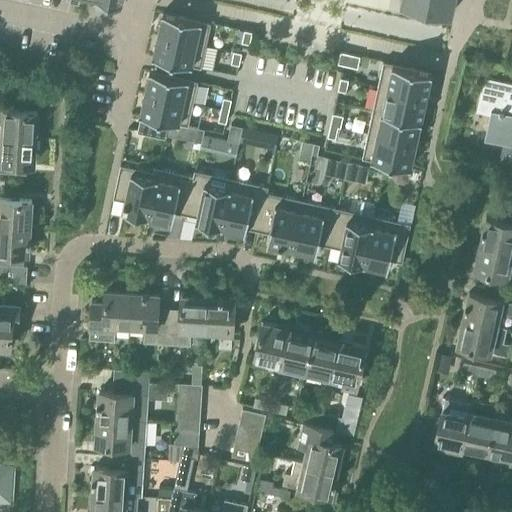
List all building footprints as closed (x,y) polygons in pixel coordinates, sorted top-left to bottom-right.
[(400,0),(400,1),(448,10),(450,0),(400,0)] [(211,23),(163,12),(158,34),(206,45),(211,23)] [(242,41),(249,43),(252,32),(245,30),(242,41)] [(206,45),(158,34),(153,56),(201,67),(206,45)] [(361,55),(340,50),(338,63),(359,67),(361,55)] [(231,63),(239,64),(241,53),(234,51),(231,63)] [(378,86),(426,96),(432,72),(384,61),(378,86)] [(193,103),(198,80),(150,70),(145,92),(193,103)] [(511,82),(485,76),(477,109),(491,112),(485,136),(504,140),(499,158),(511,161),(511,82)] [(348,79),(341,78),(338,89),(345,91),(348,79)] [(373,110),(421,120),(426,96),(378,86),(373,110)] [(140,114),(141,114),(169,120),(185,124),(188,125),(193,103),(145,92),(140,114)] [(224,97),(221,109),(228,110),(231,99),(224,97)] [(0,135),(35,138),(37,111),(0,108),(0,135)] [(225,123),(228,110),(221,109),(218,121),(225,123)] [(373,110),(368,133),(416,143),(421,120),(373,110)] [(343,114),(333,112),(331,125),(337,126),(340,127),(343,114)] [(138,129),(138,131),(165,137),(166,135),(169,120),(141,114),(138,129)] [(169,120),(166,135),(202,143),(204,133),(205,129),(169,120)] [(240,141),(243,126),(231,123),(228,139),(204,133),(202,143),(200,147),(237,155),(240,141)] [(335,138),(337,126),(331,125),(328,136),(335,138)] [(275,148),(279,134),(243,126),(240,141),(275,148)] [(416,143),(368,133),(362,157),(410,168),(416,143)] [(0,171),(20,173),(21,164),(34,164),(35,138),(0,135),(0,171)] [(312,154),(315,142),(303,140),(299,155),(312,158),(312,154)] [(348,161),(328,157),(325,172),(345,177),(348,161)] [(365,181),(369,166),(348,161),(345,177),(365,181)] [(156,172),(121,164),(113,197),(125,200),(124,204),(125,204),(123,210),(127,211),(127,213),(135,215),(135,213),(149,216),(159,168),(157,167),(156,172)] [(186,213),(196,170),(195,170),(193,175),(159,168),(149,216),(172,221),(174,211),(186,213)] [(196,170),(186,213),(197,216),(196,221),(200,221),(200,224),(208,226),(208,223),(222,226),(232,178),(196,170)] [(258,229),(267,186),(232,178),(222,226),(245,231),(246,227),(258,229)] [(291,248),(302,199),(267,192),(268,186),(267,186),(258,229),(269,232),(267,242),(278,245),(282,246),(291,248)] [(0,224),(30,227),(31,200),(0,198),(0,224)] [(330,245),(338,207),(302,199),(291,248),(316,253),(318,243),(330,245)] [(364,264),(375,216),(338,207),(330,245),(341,248),(339,258),(343,259),(342,261),(350,263),(351,261),(364,264)] [(511,214),(511,215),(510,223),(486,217),(480,243),(511,250),(511,214)] [(402,261),(410,224),(375,216),(364,264),(388,269),(390,259),(402,261)] [(0,262),(6,263),(7,252),(28,253),(30,227),(0,224),(0,262)] [(511,251),(511,250),(480,243),(474,269),(511,277),(511,265),(509,265),(511,251)] [(0,278),(14,279),(15,263),(6,263),(0,262),(0,278)] [(92,300),(89,338),(102,339),(114,340),(115,325),(130,326),(132,292),(105,290),(105,301),(92,300)] [(157,307),(158,294),(132,292),(130,326),(144,327),(143,342),(167,343),(169,315),(157,315),(157,307)] [(511,302),(469,292),(463,319),(495,326),(499,312),(511,314),(511,302)] [(180,309),(179,316),(169,315),(167,343),(190,345),(191,330),(205,331),(208,297),(181,295),(180,309)] [(208,297),(205,331),(219,332),(219,347),(239,348),(240,338),(232,337),(234,299),(208,297)] [(0,346),(10,347),(13,304),(1,303),(0,311),(0,346)] [(457,344),(507,355),(510,343),(502,342),(505,328),(495,326),(463,319),(457,344)] [(287,332),(288,332),(289,328),(262,322),(252,364),(264,366),(266,357),(280,361),(287,332)] [(280,361),(279,365),(304,370),(312,338),(288,332),(287,332),(280,361)] [(338,344),(337,344),(312,338),(304,370),(331,376),(332,372),(331,372),(338,344)] [(338,344),(331,372),(332,372),(345,375),(342,385),(355,388),(358,373),(368,375),(374,351),(364,348),(364,345),(338,339),(337,344),(338,344)] [(464,362),(462,370),(478,374),(480,365),(464,362)] [(480,365),(478,374),(494,377),(496,369),(480,365)] [(150,371),(121,369),(120,380),(149,382),(149,380),(150,371)] [(148,405),(149,382),(120,380),(120,391),(112,391),(99,390),(98,417),(147,420),(148,405)] [(202,383),(178,382),(178,394),(201,396),(202,383)] [(201,396),(178,394),(177,406),(201,407),(201,396)] [(269,408),(271,400),(255,397),(253,405),(269,408)] [(469,415),(462,443),(487,449),(494,416),(495,417),(497,407),(495,403),(476,399),(472,401),(472,403),(469,415)] [(285,412),(287,404),(271,400),(269,408),(274,410),(285,412)] [(445,400),(435,441),(461,447),(462,443),(469,415),(453,411),(455,402),(445,400)] [(176,418),(200,420),(201,407),(177,406),(176,418)] [(265,412),(242,407),(239,419),(262,424),(265,412)] [(305,408),(303,416),(320,420),(322,412),(305,408)] [(339,415),(336,430),(354,434),(358,415),(343,411),(342,416),(339,415)] [(335,424),(337,415),(322,412),(320,420),(335,424)] [(487,449),(511,454),(511,420),(495,417),(494,416),(487,449)] [(109,444),(117,444),(116,455),(144,457),(146,434),(147,420),(98,417),(96,443),(109,444)] [(176,429),(199,431),(200,420),(176,418),(176,429)] [(237,431),(259,436),(262,424),(239,419),(237,431)] [(333,429),(304,422),(299,442),(302,446),(307,447),(303,461),(336,469),(342,443),(330,441),(333,429)] [(175,442),(184,443),(199,444),(199,431),(176,429),(175,442)] [(234,442),(257,447),(259,436),(237,431),(234,442)] [(231,454),(254,459),(257,447),(234,442),(231,454)] [(183,444),(181,454),(198,458),(199,445),(183,444)] [(109,455),(108,466),(95,466),(93,492),(141,496),(142,496),(144,457),(116,455),(109,455)] [(285,472),(282,483),(319,492),(318,496),(334,500),(337,484),(333,483),(336,469),(303,461),(292,459),(289,472),(285,472)] [(0,461),(0,501),(12,502),(15,462),(0,461)] [(290,489),(272,485),(271,492),(289,496),(290,489)] [(206,511),(207,511),(192,508),(196,493),(174,488),(168,511),(206,511)] [(141,511),(142,510),(140,510),(141,496),(93,492),(91,511),(141,511)] [(211,511),(207,511),(206,511),(245,511),(247,504),(224,499),(221,511),(211,511)]
